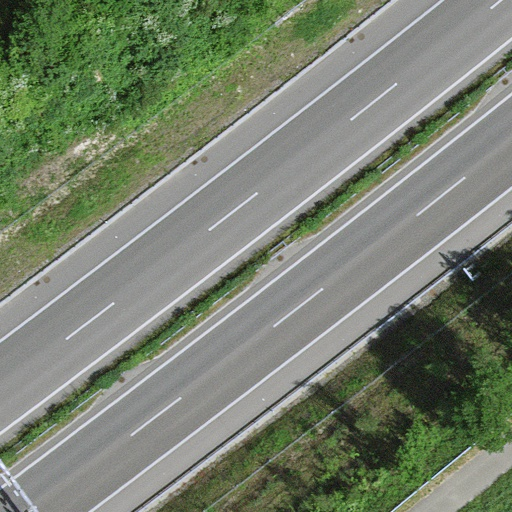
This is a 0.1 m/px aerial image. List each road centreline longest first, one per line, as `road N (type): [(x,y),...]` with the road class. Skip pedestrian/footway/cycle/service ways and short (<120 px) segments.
road 1 (motorway): [(500,0),(0,388)]
road 2 (motorway): [(28,511),(511,139)]
